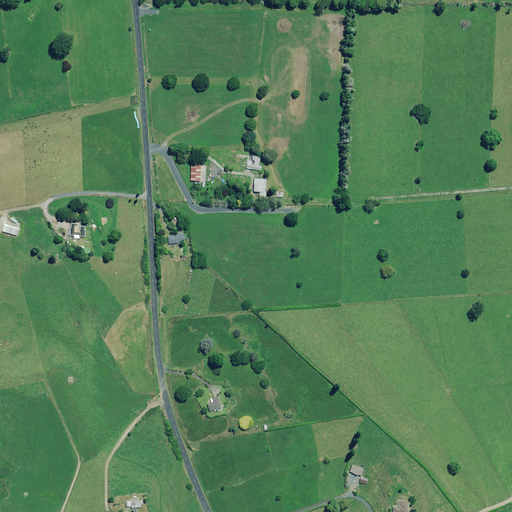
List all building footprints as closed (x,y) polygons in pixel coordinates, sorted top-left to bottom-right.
[(245,165),(245,169),(260,171),(261,166),(258,166),(259,162),(260,159),(257,159),(257,157),(253,156),(252,158),(252,161),(254,161),(254,165),(251,164),(252,161),(247,160),(248,158),(230,155),(229,163),(245,165)] [(200,181),(201,165),(196,165),(191,165),(190,181),(200,181)] [(265,197),(265,193),(266,192),(265,192),(265,179),(253,179),(253,192),(260,192),(260,198),(265,198),(265,197)] [(19,229),(4,224),(2,231),(17,236),(19,229)] [(76,224),(71,224),(70,235),(74,235),(74,238),(79,238),(79,236),(84,236),(85,227),(81,227),(80,231),(77,231),(78,226),(75,226),(76,224)] [(167,237),(168,244),(177,244),(185,239),(181,232),(175,236),(167,237)] [(209,411),(214,410),(214,412),(216,411),(216,409),(221,408),(218,397),(210,399),(211,403),(207,404),(209,411)] [(363,469),(352,465),(349,472),(361,476),(363,469)] [(126,507),(130,507),(130,508),(141,508),(141,505),(143,505),(142,500),(125,501),(126,507)] [(404,502),(404,501),(398,501),(398,506),(398,507),(392,507),(391,511),(408,511),(408,510),(407,510),(407,503),(404,502)]
